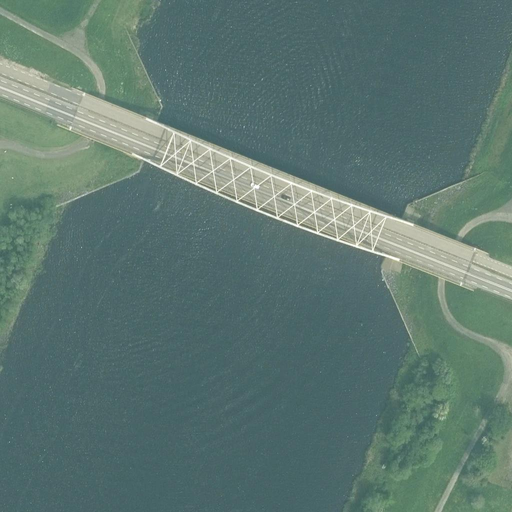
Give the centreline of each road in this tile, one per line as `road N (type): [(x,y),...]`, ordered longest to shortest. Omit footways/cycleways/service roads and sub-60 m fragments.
road 1 (unclassified): [(511,273),(0,69)]
road 2 (primary): [(511,291),(0,87)]
road 3 (track): [(437,511),(507,369),(496,348),(448,317),(441,282)]
